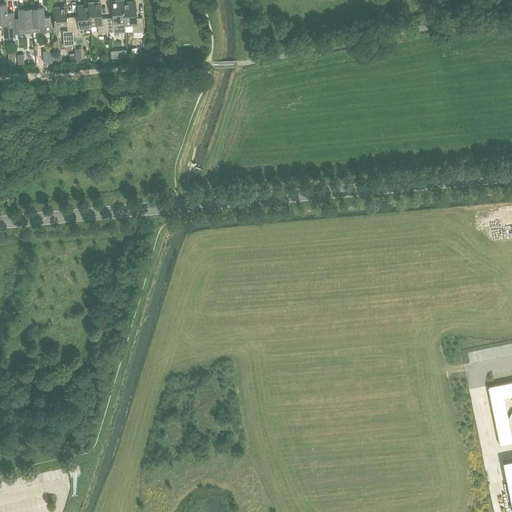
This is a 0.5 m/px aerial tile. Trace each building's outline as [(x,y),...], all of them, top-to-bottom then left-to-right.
[(113,17),(107,18),(108,32),(114,32),(114,33),(126,32),(125,24),(123,1),(111,2),(113,17)] [(124,1),(123,1),(125,24),(132,23),(133,34),(143,33),(142,18),(136,19),(135,3),(124,3),(124,1)] [(100,3),(89,4),(90,26),(91,26),(90,24),(97,23),(98,33),(108,32),(107,18),(101,18),(100,3)] [(6,4),(0,4),(0,28),(3,28),(4,36),(15,36),(15,33),(14,19),(13,12),(7,12),(6,4)] [(78,16),(72,16),(72,22),(74,37),(74,35),(84,34),(83,27),(90,26),(89,4),(88,4),(88,6),(77,7),(78,16)] [(50,18),(44,18),(43,7),(31,8),(32,26),(40,26),(41,31),(51,30),(50,18)] [(19,19),(14,19),(15,33),(25,32),(25,27),(32,26),(31,8),(19,9),(19,19)] [(65,8),(54,9),(55,29),(62,28),(64,46),(74,45),(74,37),(72,22),(72,16),(66,17),(65,8)] [(511,381),(488,386),(487,386),(499,444),(511,441),(511,438),(504,396),(511,394),(511,381)] [(511,508),(511,509),(511,459),(502,461),(508,489),(500,490),(504,509),(511,508)]
